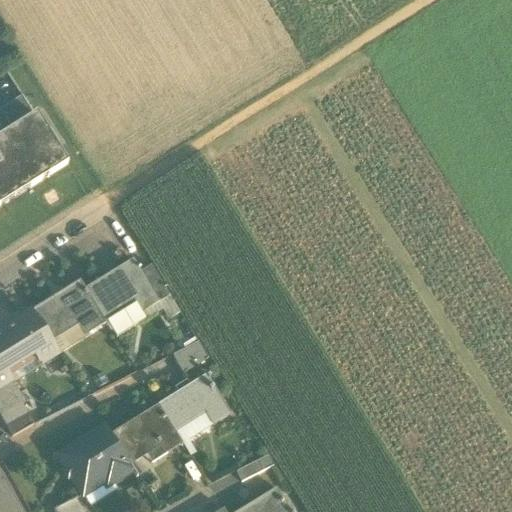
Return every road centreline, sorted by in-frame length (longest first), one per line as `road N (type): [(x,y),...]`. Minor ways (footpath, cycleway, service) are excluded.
road 1 (track): [(428,0),(103,203)]
road 2 (unknown): [(0,451),(122,386)]
road 3 (residential): [(0,272),(103,203)]
